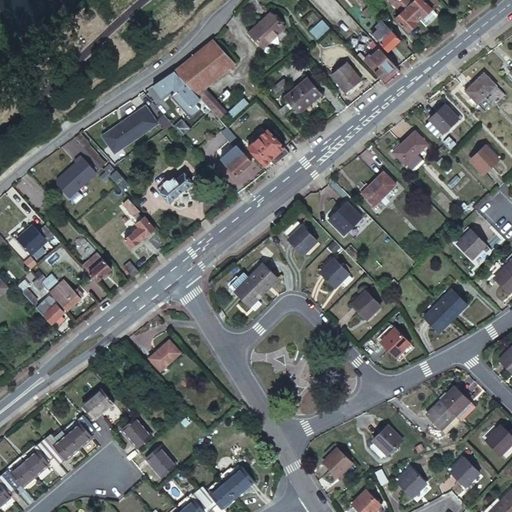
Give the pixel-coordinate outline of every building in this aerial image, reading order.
[(376,0),(368,0),(367,1),(375,10),(381,4),(376,0)] [(401,0),(388,0),(397,9),(392,15),(407,32),(415,25),(413,23),(418,18),(409,8),(401,0)] [(401,0),(409,8),(418,18),(422,14),(425,16),(431,11),(420,0),(401,0)] [(264,48),(272,41),(276,46),(292,32),(272,9),(248,30),(264,48)] [(380,21),(375,16),(369,21),(374,27),(380,21)] [(309,30),(317,38),(329,27),(322,19),(309,30)] [(387,51),(399,40),(392,32),(389,29),(382,35),(385,38),(379,43),(387,51)] [(178,65),(172,70),(195,95),(231,61),(213,39),(211,38),(178,65)] [(400,70),(397,65),(374,41),(369,45),(375,52),(368,58),(361,51),(358,54),(381,77),(385,81),(400,70)] [(345,64),(330,76),(343,93),(359,81),(345,64)] [(484,75),(466,92),(477,104),(495,86),(484,75)] [(302,77),(282,94),(293,110),(305,101),(307,103),(316,95),(302,77)] [(278,91),(289,84),(284,78),(274,85),(278,91)] [(243,97),(228,111),(233,116),(248,103),(243,97)] [(101,133),(114,153),(159,123),(146,104),(101,133)] [(443,107),(431,118),(433,119),(445,133),(447,134),(462,121),(453,111),(450,114),(443,107)] [(445,133),(433,119),(426,126),(438,139),(445,133)] [(222,127),(211,137),(217,145),(228,135),(222,127)] [(250,143),(247,146),(262,163),(268,158),(282,146),(266,128),(255,139),(250,143)] [(416,131),(393,152),(404,164),(427,143),(416,131)] [(246,139),(250,143),(255,139),(250,135),(246,139)] [(236,156),(244,149),(233,137),(227,144),(236,156)] [(483,145),(468,158),(482,173),(495,162),(488,154),(490,152),(483,145)] [(282,146),(268,158),(272,163),(284,153),(286,151),(282,146)] [(247,152),(244,149),(236,156),(230,162),(237,170),(252,157),(247,152)] [(53,179),(70,197),(97,172),(81,154),(53,179)] [(108,175),(121,189),(126,183),(114,170),(108,175)] [(385,174),(364,193),(375,205),(396,186),(385,174)] [(180,191),(165,204),(173,213),(196,193),(188,183),(180,191)] [(159,198),(165,204),(180,191),(176,187),(174,189),(172,187),(159,198)] [(128,215),(129,215),(133,211),(135,210),(125,198),(118,203),(128,215)] [(346,203),(328,219),(342,233),(359,218),(346,203)] [(133,211),(129,215),(134,221),(138,217),(133,211)] [(135,227),(122,238),(129,247),(137,241),(135,239),(141,234),(143,236),(151,229),(140,216),(138,217),(134,221),(132,223),(135,227)] [(33,222),(16,237),(32,255),(48,240),(33,222)] [(294,232),(288,238),(300,252),(314,239),(300,223),(293,230),(294,232)] [(471,229),(457,242),(471,258),(479,250),(476,247),(483,241),(471,229)] [(271,256),(258,270),(271,282),(277,276),(279,277),(285,269),(271,256)] [(333,257),(318,270),(330,283),(338,276),(340,278),(347,272),(333,257)] [(87,259),(81,265),(95,280),(110,268),(101,259),(93,266),(87,259)] [(131,276),(138,270),(128,259),(121,264),(131,276)] [(511,266),(507,261),(493,274),(506,290),(511,285),(511,282),(511,281),(511,266)] [(258,270),(244,285),(259,298),(266,291),(264,289),(271,282),(258,270)] [(29,272),(21,278),(28,285),(36,280),(29,272)] [(39,283),(43,288),(52,279),(48,275),(46,277),(43,274),(40,277),(42,280),(39,283)] [(21,278),(13,284),(20,292),(25,288),(28,285),(21,278)] [(54,286),(59,292),(65,286),(60,281),(54,286)] [(451,285),(437,298),(448,309),(449,310),(456,304),(459,306),(465,300),(451,285)] [(56,303),(62,310),(77,298),(71,291),(66,286),(65,286),(59,292),(52,298),(56,303)] [(76,286),(71,291),(77,298),(81,294),(76,286)] [(25,288),(20,292),(26,299),(33,307),(38,303),(25,288)] [(365,290),(350,304),(362,317),(370,309),(371,311),(379,304),(365,290)] [(38,303),(33,307),(47,324),(61,312),(46,295),(38,303)] [(437,298),(423,311),(436,326),(443,319),(441,317),(449,310),(448,309),(437,298)] [(392,329),(378,342),(390,354),(397,349),(400,350),(406,344),(392,329)] [(170,339),(150,358),(162,370),(181,352),(170,339)] [(511,348),(503,358),(511,368),(511,348)] [(460,383),(447,396),(459,408),(467,415),(480,402),(474,396),(460,383)] [(95,393),(76,409),(88,423),(107,408),(95,393)] [(447,396),(433,410),(447,424),(455,416),(453,415),(459,408),(447,396)] [(75,430),(62,440),(74,454),(87,443),(85,440),(91,435),(79,420),(72,425),(75,430)] [(511,425),(507,420),(493,434),(507,448),(511,443),(511,425)] [(388,421),(376,433),(391,447),(405,433),(398,426),(396,428),(388,421)] [(130,423),(116,435),(132,454),(146,441),(130,423)] [(42,444),(36,449),(49,464),(55,459),(60,466),(74,454),(62,440),(48,451),(42,444)] [(341,444),(328,457),(340,470),(347,463),(350,464),(355,458),(341,444)] [(32,457),(19,467),(32,482),(45,471),(44,469),(49,464),(36,449),(30,454),(32,457)] [(155,450),(141,463),(157,482),(171,470),(155,450)] [(471,456),(458,470),(470,482),(477,476),(479,477),(485,470),(471,456)] [(417,465),(404,478),(416,491),(423,484),(425,486),(431,480),(417,465)] [(5,475),(0,479),(0,483),(11,496),(17,491),(19,493),(32,482),(19,467),(6,477),(5,475)] [(224,475),(213,485),(218,490),(234,477),(231,473),(226,477),(224,475)] [(234,477),(218,490),(227,502),(230,505),(248,489),(236,475),(234,477)] [(174,499),(181,495),(171,481),(164,485),(174,499)] [(0,508),(7,503),(6,500),(11,496),(0,483),(0,508)] [(373,485),(360,498),(372,510),(379,504),(381,506),(388,500),(373,485)] [(218,490),(205,501),(198,492),(192,497),(204,511),(207,511),(211,509),(213,511),(221,511),(230,505),(227,502),(218,490)] [(204,511),(192,497),(186,503),(189,506),(181,511),(204,511)] [(511,511),(511,504),(506,498),(491,511),(511,511)]
